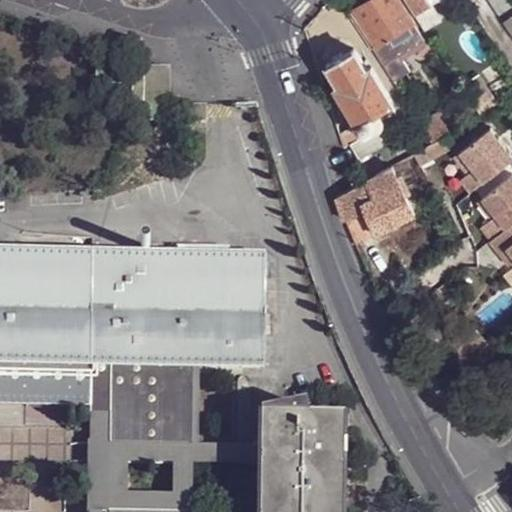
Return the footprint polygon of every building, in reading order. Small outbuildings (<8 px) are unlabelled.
[(400,0),(366,0),(354,7),(376,43),(382,40),(410,22),(413,19),(400,0)] [(430,0),(407,0),(416,14),(432,4),(433,3),(430,0)] [(426,29),(441,19),(432,4),(416,14),(426,29)] [(416,35),(421,32),(413,19),(410,22),(412,26),(410,27),(416,35)] [(384,55),(416,35),(410,27),(412,26),(410,22),(382,40),(376,43),(384,55)] [(355,46),(327,63),(340,84),(335,87),(355,121),(363,135),(377,127),(370,115),(393,102),(372,65),(367,68),(355,46)] [(131,68),(99,66),(99,82),(130,83),(131,68)] [(170,102),(171,89),(172,69),(147,69),(148,77),(147,103),(156,103),(157,119),(170,119),(170,102)] [(479,114),(499,103),(480,71),(460,84),(479,114)] [(147,103),(148,77),(134,77),(134,103),(147,103)] [(157,119),(156,103),(147,103),(147,119),(157,119)] [(202,119),(202,107),(185,107),(185,119),(202,119)] [(447,131),(464,122),(458,112),(441,120),(447,131)] [(358,138),(363,135),(355,121),(350,124),(358,138)] [(358,138),(350,124),(342,129),(347,145),(351,143),(358,138)] [(511,155),(511,149),(491,124),(461,149),(475,167),(470,171),(462,177),(472,189),(511,155)] [(363,135),(358,138),(351,143),(360,158),(386,143),(377,127),(363,135)] [(475,167),(461,149),(455,153),(470,171),(475,167)] [(374,195),(402,182),(398,174),(394,164),(367,179),(374,195)] [(511,221),(511,171),(484,194),(498,212),(494,216),(484,224),(494,237),(511,221)] [(413,191),(404,172),(398,174),(402,182),(408,194),(413,191)] [(346,218),(363,209),(359,202),(374,195),(367,179),(357,185),(357,183),(338,195),(346,218)] [(374,231),(415,211),(410,198),(408,194),(402,182),(374,195),(359,202),(363,209),(373,229),(374,231)] [(498,212),(484,194),(479,199),(494,216),(498,212)] [(410,198),(415,211),(421,208),(415,196),(410,198)] [(354,238),(373,229),(363,209),(346,218),(354,238)] [(511,221),(494,237),(492,238),(511,261),(511,260),(511,221)] [(140,258),(151,258),(150,243),(160,243),(160,236),(157,232),(152,232),(139,243),(140,258)] [(161,258),(160,243),(150,243),(151,258),(161,258)] [(0,255),(0,363),(90,364),(92,257),(0,255)] [(92,257),(90,364),(111,366),(111,391),(110,444),(195,445),(195,367),(265,367),(267,259),(161,258),(151,258),(140,258),(92,257)] [(463,362),(487,340),(471,321),(452,339),(463,362)] [(0,389),(111,391),(111,366),(90,364),(0,363),(0,389)] [(110,511),(110,444),(111,391),(0,389),(0,409),(90,410),(88,511),(110,511)] [(342,511),(343,420),(262,419),(261,446),(261,465),(260,511),(342,511)] [(261,465),(261,446),(195,445),(110,444),(110,511),(193,511),(195,466),(261,465)]
